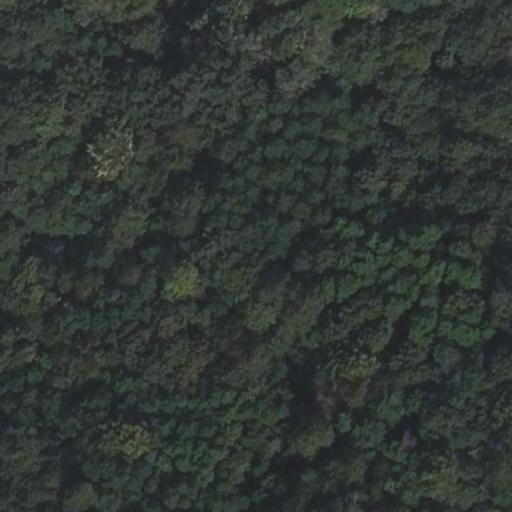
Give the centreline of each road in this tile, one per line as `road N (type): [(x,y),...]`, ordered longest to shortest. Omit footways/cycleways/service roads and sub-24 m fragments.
road 1 (track): [(232,34),(157,49),(0,103)]
road 2 (track): [(511,23),(319,30)]
